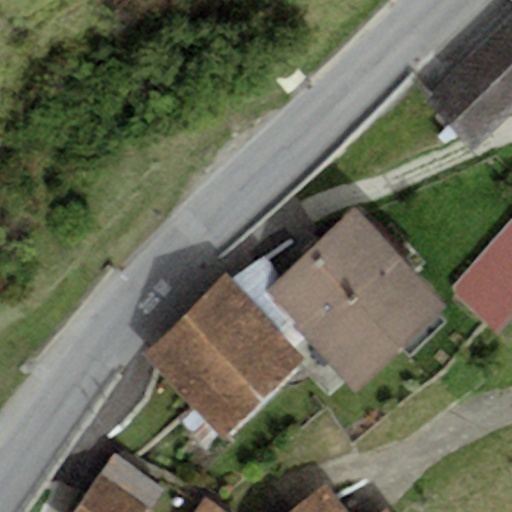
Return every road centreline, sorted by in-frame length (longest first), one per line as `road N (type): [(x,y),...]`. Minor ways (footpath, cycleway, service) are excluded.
road 1 (secondary): [(449,0),(122,330)]
road 2 (secondary): [(122,330),(0,490)]
road 3 (residential): [(122,330),(131,375),(58,511)]
